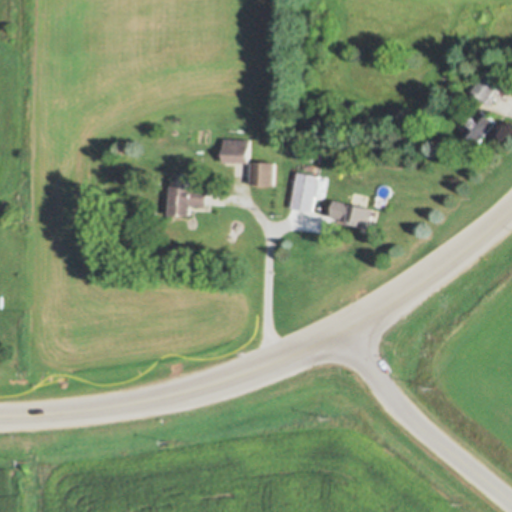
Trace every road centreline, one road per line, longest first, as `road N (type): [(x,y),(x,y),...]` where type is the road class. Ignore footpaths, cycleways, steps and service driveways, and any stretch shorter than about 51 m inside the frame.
road 1 (secondary): [(0,406),(158,398),(322,348),(416,287),(511,194)]
road 2 (residential): [(322,348),(511,503)]
